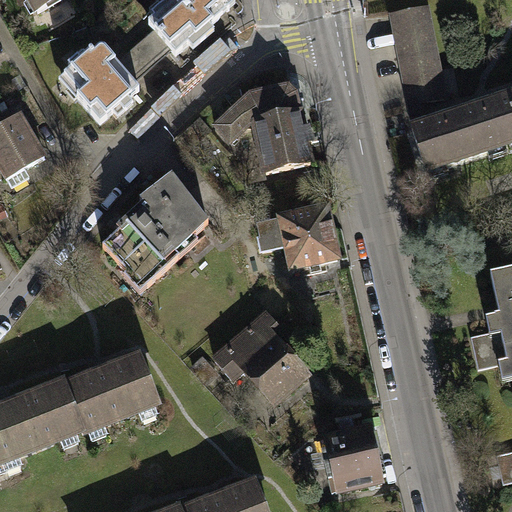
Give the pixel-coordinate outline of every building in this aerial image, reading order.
[(29,0),(37,13),(60,0),(29,0)] [(153,21),(148,25),(152,30),(169,50),(175,56),(188,45),(193,51),(213,34),(208,28),(235,5),(230,0),(178,0),(174,4),(171,2),(151,19),(153,21)] [(444,99),(424,5),(387,13),(407,107),(444,99)] [(169,50),(152,30),(114,63),(129,81),(169,50)] [(70,71),(59,81),(74,101),(77,99),(98,125),(112,114),(117,120),(132,107),(127,101),(138,91),(129,81),(114,63),(103,51),(97,51),(86,57),(82,54),(66,67),(70,71)] [(230,112),(212,129),(226,145),(247,126),(251,125),(296,116),(291,95),(285,88),(231,100),(230,112)] [(511,89),(410,122),(426,174),(511,146),(511,89)] [(19,116),(0,127),(0,165),(9,180),(45,159),(19,116)] [(262,176),(307,166),(303,148),(309,147),(305,131),(300,132),(296,116),(251,125),(262,176)] [(127,228),(103,251),(129,277),(124,283),(138,299),(197,245),(192,241),(209,228),(192,205),(170,178),(136,203),(144,213),(127,228)] [(334,262),(323,212),(253,227),(258,255),(283,250),(287,272),(334,262)] [(511,272),(489,277),(497,310),(498,319),(501,318),(503,330),(470,338),(477,371),(511,363),(511,375),(511,376),(511,379),(511,272)] [(264,317),(212,362),(228,381),(241,369),(268,401),(283,388),(287,394),(302,381),(270,345),(280,336),(264,317)] [(64,389),(81,431),(84,437),(158,406),(138,358),(64,389)] [(0,464),(81,431),(64,389),(62,385),(0,410),(0,464)] [(374,431),(322,441),(331,490),(384,479),(374,431)] [(511,453),(494,458),(500,487),(511,484),(511,453)] [(264,511),(254,486),(188,511),(264,511)]
